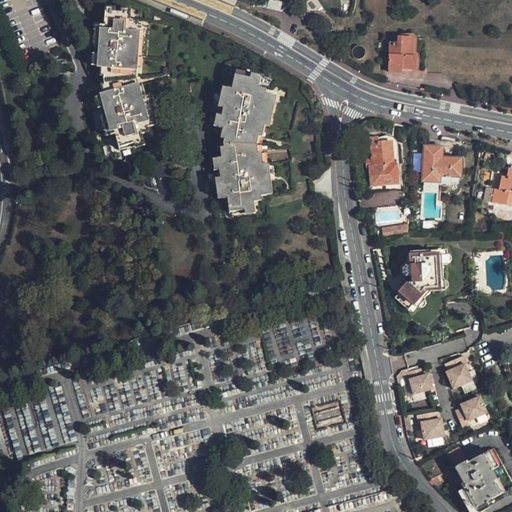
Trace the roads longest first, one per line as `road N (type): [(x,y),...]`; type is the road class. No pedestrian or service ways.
road 1 (residential): [(340,133),(344,194),(395,452),(442,511)]
road 2 (tertiary): [(338,86),(175,0)]
road 3 (tertiary): [(511,132),(358,97)]
